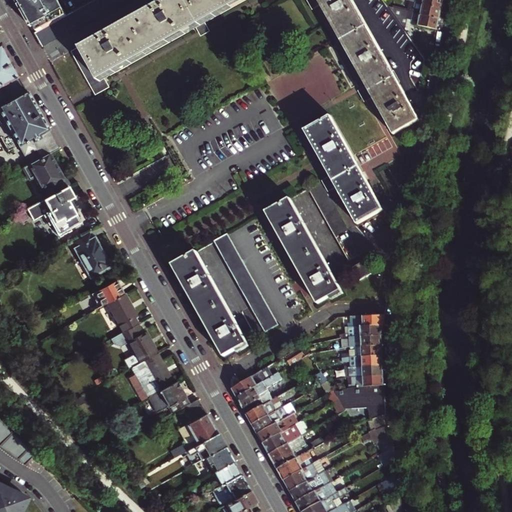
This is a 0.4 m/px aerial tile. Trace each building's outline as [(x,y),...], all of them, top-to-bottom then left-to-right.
[(25,10),(19,0),(15,0),(31,28),(34,26),(31,21),(25,10)] [(19,0),(25,10),(31,21),(34,26),(37,32),(38,33),(55,23),(42,0),(41,0),(19,0)] [(35,35),(42,48),(127,0),(96,0),(72,14),(67,17),(55,23),(38,33),(35,35)] [(41,0),(42,0),(55,23),(67,17),(60,4),(58,2),(57,0),(41,0)] [(168,0),(86,46),(85,47),(78,51),(81,57),(76,60),(88,81),(93,78),(98,86),(105,82),(106,81),(191,33),(194,32),(202,27),(205,25),(248,0),(168,0)] [(320,5),(317,0),(307,0),(313,9),(314,8),(320,5)] [(394,135),(420,120),(401,85),(399,82),(393,72),(392,70),(352,0),(317,0),(320,5),(322,8),(365,84),(366,87),(372,97),(374,100),(394,135)] [(443,9),(444,0),(408,0),(410,1),(443,9)] [(440,20),(443,9),(410,1),(408,13),(440,20)] [(413,25),(438,30),(440,20),(408,13),(392,10),(409,33),(412,33),(413,25)] [(198,40),(207,35),(205,32),(202,27),(194,32),(196,37),(198,40)] [(0,85),(4,83),(18,76),(0,44),(0,85)] [(76,60),(81,57),(78,51),(85,47),(86,46),(85,44),(67,54),(91,96),(93,99),(110,89),(108,86),(106,81),(105,82),(98,86),(93,78),(88,81),(76,60)] [(0,85),(0,105),(12,98),(26,91),(18,76),(4,83),(0,85)] [(364,102),(372,97),(366,87),(358,92),(364,102)] [(51,152),(58,148),(26,91),(12,98),(0,105),(0,110),(24,154),(34,149),(40,159),(51,152)] [(358,225),(384,210),(364,175),(363,172),(357,161),(355,159),(331,115),(305,130),(329,173),(331,176),(337,187),(338,189),(358,225)] [(67,187),(69,186),(51,152),(40,159),(29,165),(34,174),(36,173),(43,187),(39,189),(45,200),(67,187)] [(363,172),(365,171),(359,160),(357,161),(363,172)] [(329,191),(337,187),(331,176),(323,181),(329,191)] [(349,261),(362,253),(322,181),(309,189),(349,261)] [(74,208),(74,206),(69,199),(72,197),(67,187),(45,200),(41,201),(47,212),(41,216),(47,226),(50,224),(58,238),(70,232),(68,228),(79,223),(72,211),(74,208)] [(330,297),(343,290),(291,198),(267,212),(276,229),(281,237),(304,279),(308,286),(318,304),(330,297)] [(89,278),(108,267),(93,237),(92,237),(88,231),(69,242),(89,278)] [(265,333),(279,325),(228,233),(214,241),(265,333)] [(236,350),(248,343),(197,251),(173,265),(182,281),(187,290),(210,331),(214,339),(224,357),(227,355),(236,350)] [(360,280),(373,273),(366,261),(353,268),(360,280)] [(330,297),(332,300),(345,293),(343,290),(330,297)] [(133,318),(136,316),(129,303),(130,303),(124,293),(107,303),(122,332),(136,324),(133,318)] [(350,326),(384,325),(386,315),(351,317),(352,324),(350,324),(350,326)] [(137,364),(156,353),(144,333),(141,334),(136,324),(122,332),(119,333),(108,339),(112,345),(119,348),(125,344),(127,343),(134,355),(133,356),(137,364)] [(350,337),(383,336),(384,325),(350,326),(350,333),(339,333),(339,337),(342,337),(350,337)] [(350,346),(383,345),(383,336),(350,337),(350,346)] [(236,350),(237,353),(249,346),(248,343),(236,350)] [(291,366),(310,355),(304,344),(284,356),(291,366)] [(349,356),(383,355),(383,345),(350,346),(350,352),(342,354),(343,358),(349,356)] [(159,391),(176,381),(159,351),(156,353),(137,364),(134,365),(151,395),(159,391)] [(347,367),(348,366),(383,365),(383,355),(349,356),(343,358),(343,362),(350,360),(351,363),(347,364),(347,367)] [(233,389),(238,398),(279,373),(273,363),(243,382),(233,389)] [(351,376),(383,375),(383,365),(348,366),(349,377),(351,376)] [(264,405),(273,400),(267,389),(282,380),(279,373),(238,398),(247,415),(264,405)] [(323,386),(328,383),(322,373),(317,376),(323,386)] [(364,387),(384,386),(383,375),(351,376),(351,383),(347,383),(347,387),(351,387),(364,387)] [(184,406),(189,404),(176,381),(159,391),(151,395),(148,397),(157,413),(168,407),(172,413),(184,406)] [(328,394),(333,391),(328,383),(323,386),(328,394)] [(365,398),(384,397),(384,386),(364,387),(365,398)] [(384,397),(365,398),(364,387),(351,387),(335,394),(340,401),(345,408),(367,408),(371,419),(382,415),(385,414),(384,397)] [(328,394),(327,395),(333,405),(340,401),(335,394),(333,391),(328,394)] [(247,415),(253,425),(284,408),(279,397),(273,400),(264,405),(247,415)] [(190,448),(217,433),(198,399),(189,404),(184,406),(192,421),(178,429),(184,439),(181,440),(183,443),(169,451),(173,458),(190,448)] [(340,401),(333,405),(341,416),(347,412),(345,408),(340,401)] [(253,425),(258,434),(293,414),(297,412),(292,403),(284,408),(253,425)] [(258,434),(263,443),(299,424),(293,414),(258,434)] [(374,432),(387,425),(382,415),(371,419),(368,420),(374,432)] [(0,445),(0,446),(1,445),(6,450),(7,449),(12,454),(12,453),(19,460),(25,466),(35,455),(29,449),(26,447),(22,443),(17,438),(12,433),(8,429),(3,424),(0,421),(0,445)] [(270,455),(303,437),(310,433),(303,421),(299,424),(263,443),(270,455)] [(373,432),(375,438),(388,431),(387,425),(374,432),(373,432)] [(375,438),(378,442),(389,435),(388,431),(375,438)] [(201,460),(204,457),(224,446),(217,433),(190,448),(193,453),(196,451),(201,460)] [(383,453),(393,447),(391,435),(389,435),(378,442),(377,442),(383,453)] [(270,455),(278,469),(325,442),(322,438),(308,446),(304,440),(303,437),(270,455)] [(278,469),(284,481),(320,461),(316,454),(328,448),(325,442),(278,469)] [(210,474),(213,472),(233,461),(224,446),(204,457),(208,465),(206,466),(210,474)] [(207,493),(240,474),(233,461),(213,472),(216,478),(209,482),(210,484),(207,486),(204,491),(206,494),(207,493)] [(284,481),(291,492),(326,472),(320,461),(284,481)] [(291,492),(297,502),(325,486),(335,480),(329,470),(326,472),(291,492)] [(249,490),(240,474),(207,493),(210,498),(216,509),(226,504),(230,502),(249,490)] [(383,483),(389,493),(400,487),(398,474),(383,483)] [(297,502),(302,511),(303,511),(345,489),(343,485),(339,487),(335,480),(325,486),(297,502)] [(17,494),(18,492),(0,483),(0,511),(23,511),(30,500),(18,494),(17,494)] [(303,511),(330,511),(342,505),(338,498),(347,493),(345,489),(303,511)] [(237,511),(247,507),(256,502),(249,490),(230,502),(226,504),(216,509),(217,511),(237,511)] [(391,511),(403,511),(404,511),(402,498),(390,505),(391,511)] [(330,511),(353,511),(357,510),(352,500),(342,505),(330,511)]
